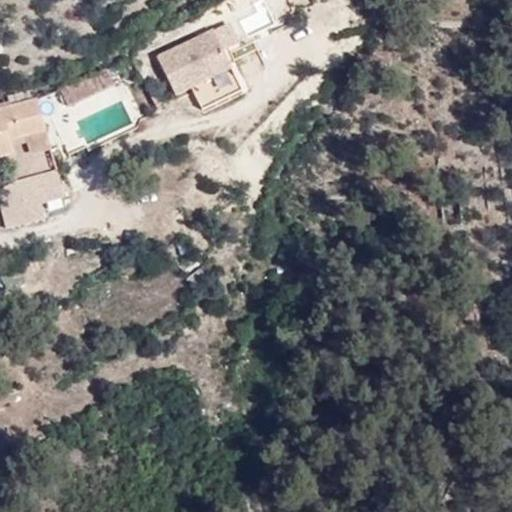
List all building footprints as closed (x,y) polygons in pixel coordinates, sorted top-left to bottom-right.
[(213,31),(157,59),(175,96),(191,88),(202,111),(243,91),(213,31)] [(115,86),(108,71),(61,92),(67,108),(115,86)] [(27,137),(47,131),(38,98),(0,109),(0,157),(14,153),(11,142),(27,137)] [(47,131),(27,137),(31,153),(52,147),(47,131)] [(16,212),(23,208),(65,196),(59,173),(0,189),(0,191),(0,192),(0,206),(3,216),(16,212)]
